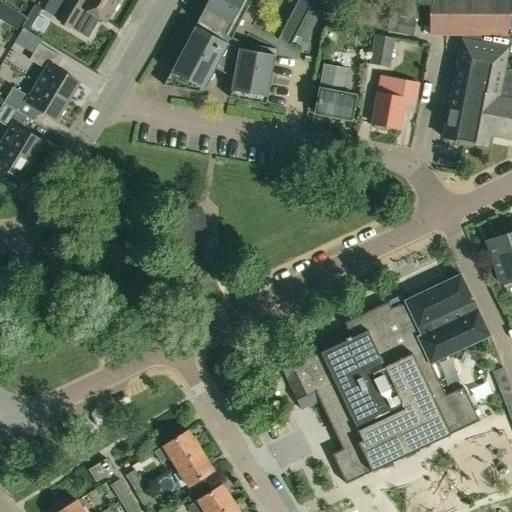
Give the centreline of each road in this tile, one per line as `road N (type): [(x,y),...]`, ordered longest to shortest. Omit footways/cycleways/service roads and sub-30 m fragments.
road 1 (residential): [(442,215),(413,171),(387,158),(105,105)]
road 2 (residential): [(172,345),(442,215)]
road 3 (residential): [(276,511),(172,345)]
road 4 (residential): [(0,428),(172,345)]
road 5 (tertiary): [(17,251),(105,105)]
road 6 (residential): [(511,363),(442,215)]
road 7 (tertiary): [(105,105),(168,0)]
